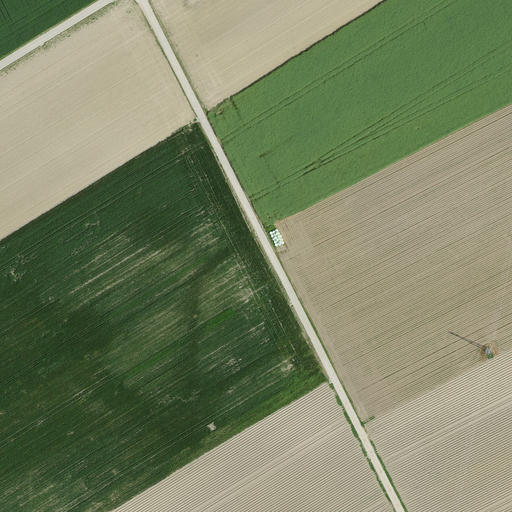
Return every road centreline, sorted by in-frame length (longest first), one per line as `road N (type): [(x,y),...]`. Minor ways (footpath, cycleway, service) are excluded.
road 1 (track): [(139,0),(398,511)]
road 2 (track): [(0,66),(108,0)]
